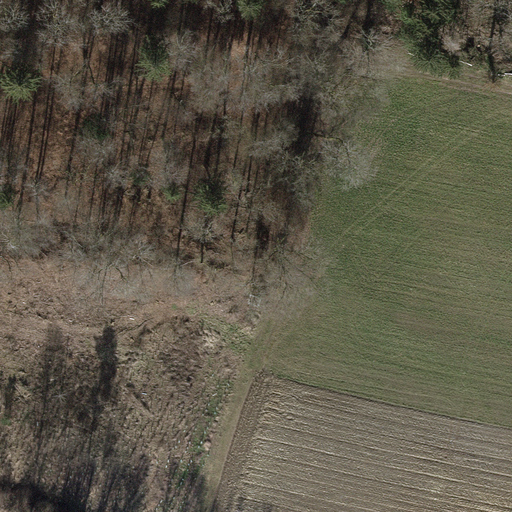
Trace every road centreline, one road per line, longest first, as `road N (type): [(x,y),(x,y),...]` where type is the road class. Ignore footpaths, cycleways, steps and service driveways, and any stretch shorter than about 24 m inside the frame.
road 1 (track): [(0,85),(117,82),(249,99),(316,96),(339,80),(344,49),(310,0)]
road 2 (track): [(511,86),(344,49)]
